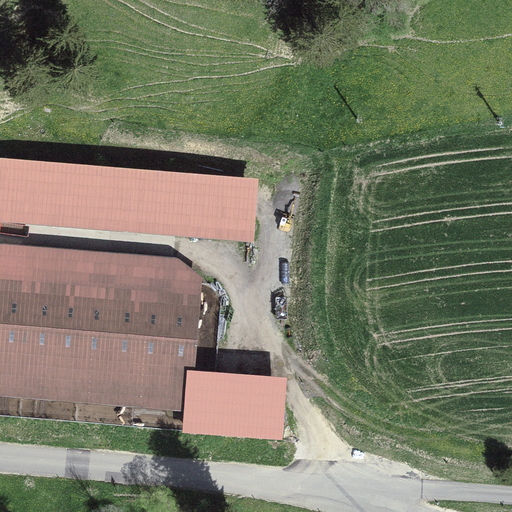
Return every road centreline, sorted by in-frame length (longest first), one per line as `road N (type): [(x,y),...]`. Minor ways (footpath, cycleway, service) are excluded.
road 1 (track): [(0,232),(197,250),(236,278),(331,456),(322,486)]
road 2 (unclassified): [(0,457),(354,489)]
road 3 (unclassified): [(511,497),(354,489)]
